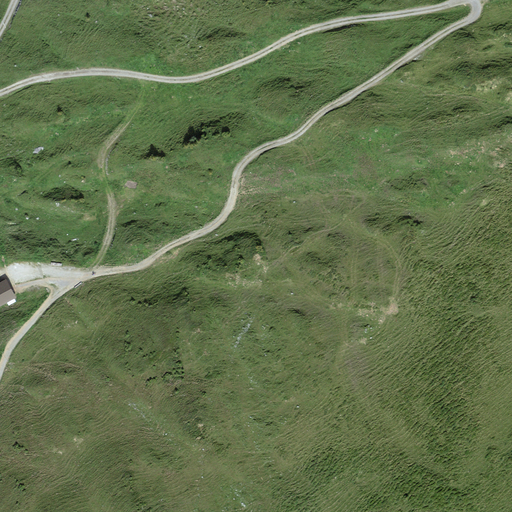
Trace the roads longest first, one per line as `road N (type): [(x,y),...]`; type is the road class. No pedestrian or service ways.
road 1 (track): [(73,280),(142,268),(224,220),(248,158),(296,141),(324,111),(477,15),(478,1),(315,30),(188,84),(152,81)]
road 2 (track): [(73,280),(116,227),(114,129),(152,81)]
road 3 (track): [(152,81),(103,73),(30,81),(0,93)]
